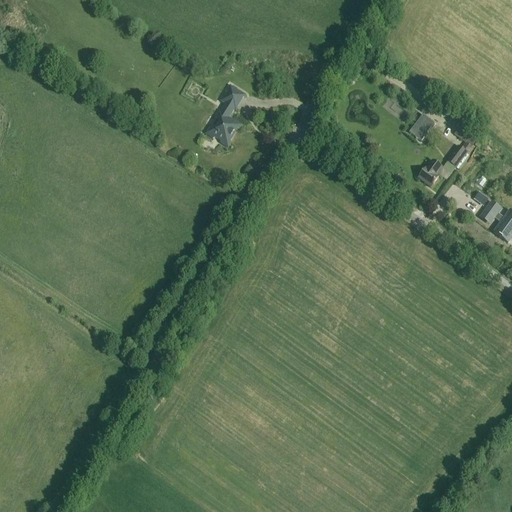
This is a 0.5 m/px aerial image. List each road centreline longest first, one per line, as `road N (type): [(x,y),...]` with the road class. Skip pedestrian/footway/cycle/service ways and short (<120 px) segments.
road 1 (unclassified): [(63,511),(297,131)]
road 2 (unclassified): [(511,288),(297,131)]
road 3 (unclassified): [(297,131),(379,0)]
